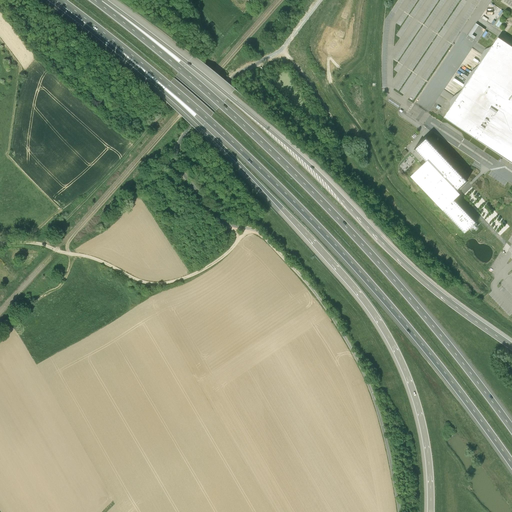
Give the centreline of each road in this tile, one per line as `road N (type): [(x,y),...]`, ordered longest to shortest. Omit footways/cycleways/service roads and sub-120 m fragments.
road 1 (motorway): [(64,3),(210,121),(297,206),(371,285),(511,466)]
road 2 (motorway): [(64,3),(226,150),(369,309),(417,410),(429,511)]
road 3 (motorway): [(511,425),(330,207),(99,4)]
road 4 (motorway): [(511,344),(428,283),(231,98),(99,4)]
road 5 (track): [(71,254),(165,283),(205,268),(235,243)]
